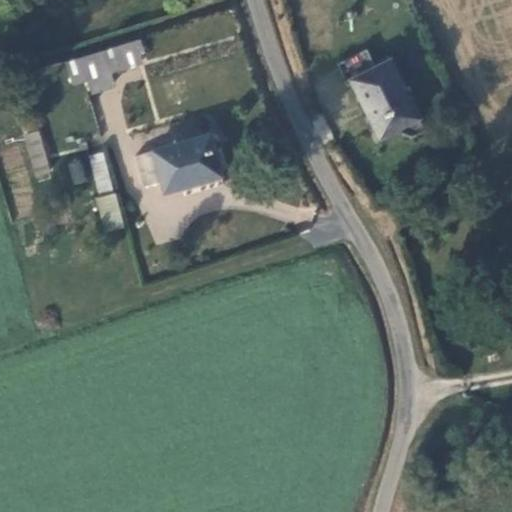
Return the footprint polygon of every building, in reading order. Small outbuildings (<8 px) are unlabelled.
[(134,42),(138,55),(144,52),(141,40),(134,42)] [(109,72),(140,63),(138,55),(134,42),(103,52),(109,72)] [(418,117),(390,60),(375,67),(366,49),(337,64),(346,82),(351,79),(379,137),(418,117)] [(92,94),(114,86),(109,72),(103,52),(81,59),(88,79),(92,94)] [(88,79),(81,59),(66,64),(72,84),(88,79)] [(37,175),(50,171),(39,132),(26,135),(37,175)] [(165,191),(220,175),(208,135),(135,156),(144,186),(162,181),(165,191)] [(106,232),(124,227),(102,152),(89,156),(101,196),(97,197),(106,232)] [(67,162),(72,184),(85,182),(81,159),(67,162)]
